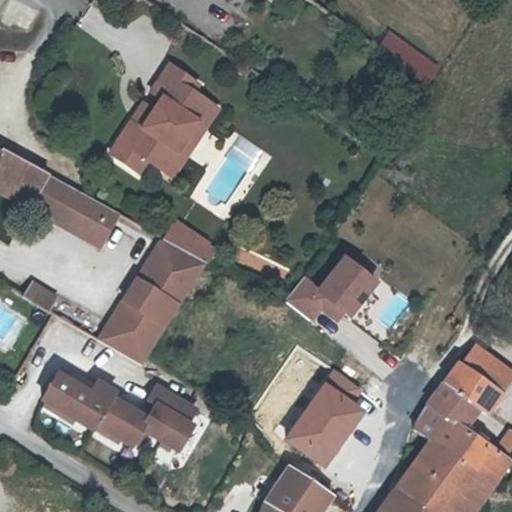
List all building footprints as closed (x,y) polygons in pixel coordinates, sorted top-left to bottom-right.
[(416,75),(427,60),(390,34),(379,49),(416,75)] [(438,67),(427,60),(416,75),(427,83),(438,67)] [(200,86),(171,67),(153,94),(167,103),(159,115),(156,113),(144,130),(134,123),(112,154),(141,174),(149,162),(166,173),(179,154),(187,160),(208,129),(196,121),(208,103),(194,94),(200,86)] [(220,112),(208,103),(196,121),(208,129),(220,112)] [(145,106),(134,123),(144,130),(156,113),(145,106)] [(187,160),(179,154),(166,173),(174,178),(187,160)] [(0,189),(23,204),(31,190),(67,214),(76,200),(0,155),(0,189)] [(0,196),(27,208),(23,204),(0,189),(0,196)] [(166,239),(208,262),(218,244),(180,223),(176,221),(166,239)] [(153,317),(126,301),(101,342),(145,368),(151,358),(208,262),(166,239),(164,238),(139,280),(166,296),(153,317)] [(315,286),(302,276),(282,301),(311,324),(322,311),(341,326),(375,283),(340,255),(315,286)] [(22,296),(45,311),(55,295),(32,280),(22,296)] [(166,296),(139,280),(126,301),(153,317),(166,296)] [(242,408),(271,364),(237,342),(208,385),(242,408)] [(389,402),(395,407),(410,386),(362,351),(333,395),(335,396),(375,423),(389,402)] [(414,430),(430,440),(475,472),(490,449),(458,428),(473,407),(487,417),(500,397),(480,373),(490,362),(475,352),(465,366),(459,362),(414,430)] [(92,398),(56,377),(41,403),(92,431),(95,426),(131,447),(141,431),(177,451),(191,427),(186,425),(194,410),(155,388),(146,402),(154,407),(146,420),(110,399),(113,395),(98,386),(92,398)] [(327,399),(313,386),(293,407),(307,420),(327,399)] [(392,435),(381,427),(375,423),(335,396),(303,440),(305,441),(289,463),(304,473),(302,476),(330,496),(332,497),(334,495),(355,511),(366,490),(346,474),(375,433),(388,443),(392,435)] [(381,427),(395,407),(389,402),(375,423),(381,427)] [(293,433),(276,455),(289,463),(305,441),(303,440),(293,433)] [(511,434),(498,455),(510,463),(511,459),(511,434)] [(456,511),(481,478),(495,487),(511,463),(510,463),(498,455),(490,449),(475,472),(430,440),(395,489),(426,511),(456,511)] [(318,511),(330,496),(302,476),(304,473),(289,463),(266,504),(276,511),(318,511)] [(74,511),(85,489),(53,470),(35,511),(74,511)] [(477,511),(495,487),(481,478),(456,511),(477,511)] [(426,511),(395,489),(393,491),(378,511),(426,511)]
